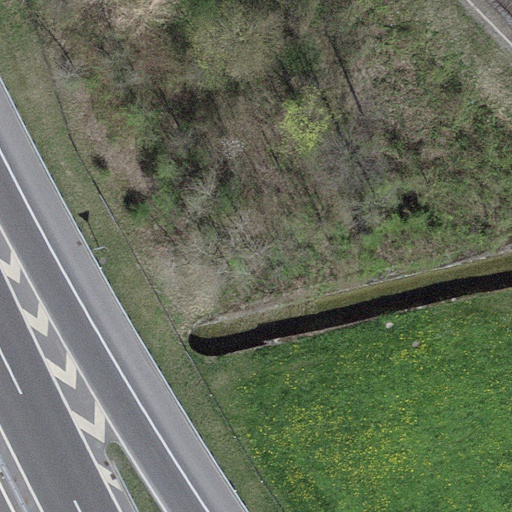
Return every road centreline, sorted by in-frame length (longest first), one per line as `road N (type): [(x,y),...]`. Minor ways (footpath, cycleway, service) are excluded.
road 1 (motorway): [(187,511),(0,184)]
road 2 (motorway): [(77,511),(0,351)]
